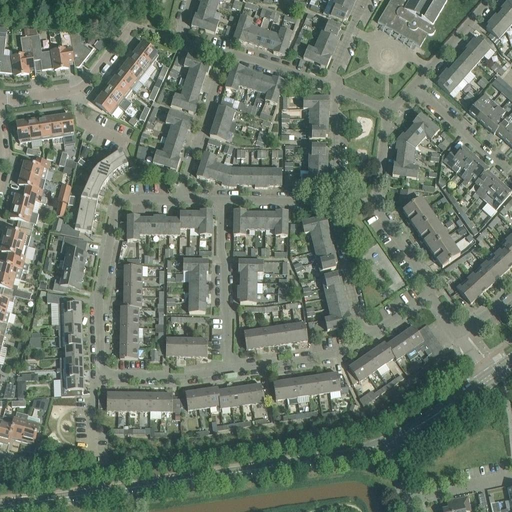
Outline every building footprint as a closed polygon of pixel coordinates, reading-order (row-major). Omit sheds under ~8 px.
[(216,12),(219,2),(209,0),(199,0),(199,3),(201,4),(200,7),(216,12)] [(311,6),(310,10),(317,13),(319,9),(314,7),(316,1),(314,0),(311,0),(309,5),(311,6)] [(351,5),(340,0),(335,0),(332,8),(350,15),(347,14),(351,5)] [(391,0),(377,24),(420,48),(427,36),(428,36),(429,36),(430,36),(431,36),(432,36),(433,36),(433,35),(434,34),(435,33),(435,32),(435,31),(435,30),(434,29),(434,28),(433,27),(432,27),(447,2),(443,0),(391,0)] [(511,25),(511,11),(507,3),(501,10),(503,12),(500,15),(511,25)] [(212,22),(216,12),(200,7),(197,17),(207,20),(212,22)] [(332,8),(328,17),(328,18),(343,24),(345,20),(347,21),(350,15),(332,8)] [(511,25),(500,15),(497,18),(495,16),(491,21),(505,33),(511,25)] [(198,28),(204,30),(205,30),(205,32),(215,35),(219,24),(212,22),(207,20),(197,17),(195,16),(191,28),(198,30),(198,28)] [(295,25),(297,21),(284,17),(283,21),(295,25)] [(245,43),(248,35),(250,28),(252,22),(241,18),(238,28),(240,29),(238,32),(237,36),(235,35),(233,42),(244,46),(245,43)] [(498,41),(505,33),(491,21),(487,26),(489,27),(486,30),(498,41)] [(341,29),(332,25),(326,23),(322,33),(339,40),(341,34),(339,33),(341,29)] [(260,31),(250,28),(248,35),(245,43),(255,46),(260,31)] [(29,30),(27,29),(24,29),(25,38),(20,39),(23,57),(13,58),(15,76),(15,75),(15,77),(29,75),(28,69),(34,68),(35,77),(36,77),(29,30)] [(36,30),(29,30),(36,77),(34,62),(40,61),(42,72),(54,70),(55,70),(52,52),(41,54),(39,36),(37,37),(36,30)] [(269,34),(260,31),(255,46),(264,49),(269,34)] [(279,37),(276,45),(274,53),(273,55),(284,58),(286,52),(285,51),(286,48),(287,44),(289,45),(292,34),(281,31),(279,37)] [(67,63),(73,62),(74,62),(70,34),(60,33),(62,51),(52,52),(55,70),(54,70),(55,71),(68,69),(67,63)] [(322,33),(318,42),(333,49),(337,39),(339,40),(322,33)] [(0,34),(0,63),(1,63),(0,70),(0,73),(15,75),(15,76),(13,58),(4,57),(6,35),(0,34)] [(81,45),(80,35),(70,34),(74,62),(73,62),(74,69),(79,69),(94,50),(93,49),(91,52),(83,46),(81,45)] [(209,34),(207,43),(219,46),(221,37),(209,34)] [(274,53),(276,45),(279,37),(269,34),(264,49),(274,53)] [(109,38),(94,37),(104,45),(109,38)] [(490,49),(486,46),(478,39),(476,42),(474,40),(470,45),(483,57),(490,49)] [(333,49),(318,42),(314,51),(320,54),(329,58),(333,49)] [(142,44),(139,49),(138,48),(135,51),(136,52),(136,53),(152,66),(159,57),(142,44)] [(467,51),(465,54),(477,65),(483,57),(470,45),(465,50),(467,51)] [(316,63),(321,65),(320,67),(326,69),(331,59),(329,58),(320,54),(314,51),(308,49),(303,60),(313,64),(314,62),(316,63)] [(131,56),(129,60),(130,61),(129,62),(145,74),(150,78),(157,70),(152,66),(136,53),(132,57),(131,56)] [(465,54),(458,62),(470,73),(477,65),(465,54)] [(201,63),(199,63),(197,62),(198,60),(187,57),(184,68),(190,70),(198,72),(205,75),(208,76),(211,65),(205,62),(204,64),(201,63)] [(129,62),(126,66),(125,65),(122,68),(123,69),(122,70),(139,83),(145,74),(129,62)] [(458,62),(451,70),(463,80),(470,73),(458,62)] [(496,63),(494,66),(503,74),(504,72),(505,71),(502,69),(496,63)] [(238,87),(240,82),(243,72),(244,70),(233,66),(231,73),(233,73),(231,79),(230,80),(229,79),(225,90),(236,94),(238,87)] [(501,76),(503,74),(494,66),(491,69),(497,74),(498,73),(501,76)] [(163,67),(161,73),(160,74),(166,76),(168,70),(163,67)] [(118,73),(115,77),(116,77),(115,79),(132,91),(136,95),(143,86),(139,83),(122,70),(119,74),(118,73)] [(202,85),(203,83),(205,75),(198,72),(190,70),(187,80),(202,85)] [(456,88),(463,80),(451,70),(449,73),(447,71),(442,76),(456,88)] [(253,75),(251,74),(243,72),(240,82),(238,87),(248,90),(253,75)] [(163,82),(166,76),(160,74),(157,80),(163,82)] [(262,78),(259,77),(253,75),(248,90),(258,93),(262,78)] [(449,96),(456,88),(442,76),(438,80),(440,82),(437,85),(449,96)] [(258,93),(262,95),(267,97),(270,89),(272,81),(262,78),(258,93)] [(480,81),(486,87),(489,83),(483,78),(480,81)] [(491,85),(501,94),(508,86),(498,78),(491,85)] [(110,86),(109,87),(125,100),(132,91),(115,79),(112,83),(111,82),(109,85),(110,86)] [(278,95),(279,92),(280,88),(282,89),(284,82),(273,79),(272,81),(270,89),(267,97),(265,103),(276,106),(279,98),(280,96),(278,95)] [(187,80),(185,86),(184,89),(199,94),(202,85),(187,80)] [(483,90),(486,87),(480,81),(477,84),(483,90)] [(501,94),(509,101),(511,103),(511,102),(511,96),(511,95),(511,93),(511,89),(508,86),(501,94)] [(105,90),(102,94),(103,94),(102,96),(118,108),(125,114),(132,105),(125,100),(109,87),(106,91),(105,90)] [(184,89),(182,94),(181,99),(188,101),(196,104),(199,94),(184,89)] [(466,96),(472,102),(475,99),(469,93),(466,96)] [(493,103),(489,99),(485,95),(469,113),(477,121),(493,103)] [(102,96),(99,100),(98,99),(95,102),(96,103),(95,104),(112,117),(118,108),(102,96)] [(472,102),(466,96),(463,99),(470,105),(472,102)] [(171,108),(172,108),(181,111),(182,109),(185,110),(189,111),(188,113),(195,116),(198,104),(196,104),(188,101),(181,99),(174,97),(171,108)] [(309,111),(315,111),(326,111),(328,111),(328,99),(321,99),(321,101),(315,101),(314,101),(314,99),(303,99),(303,111),(309,111)] [(221,101),(220,105),(232,109),(234,104),(222,100),(221,101)] [(243,104),(239,103),(234,101),(234,104),(232,109),(237,110),(241,112),(243,104)] [(485,128),(501,110),(493,103),(477,121),(485,128)] [(235,113),(219,108),(216,118),(232,123),(235,113)] [(493,135),(507,120),(506,120),(504,122),(500,118),(505,113),(501,110),(485,128),(493,135)] [(315,111),(309,111),(309,121),(325,121),(326,111),(315,111)] [(169,113),(165,125),(189,132),(193,121),(186,119),(186,121),(179,119),(179,117),(170,114),(169,113)] [(61,118),(60,118),(63,139),(63,144),(64,147),(75,145),(74,137),(71,116),(65,117),(65,116),(61,117),(61,118)] [(439,132),(431,125),(430,127),(428,126),(424,122),(425,120),(420,116),(412,125),(414,126),(422,133),(426,137),(431,141),(439,132)] [(353,117),(353,126),(370,126),(370,118),(353,117)] [(63,139),(60,118),(55,119),(54,118),(50,118),(50,119),(49,120),(52,140),(63,139)] [(228,133),(232,123),(216,118),(213,128),(228,133)] [(52,140),(49,120),(44,120),(44,119),(39,120),(40,121),(38,121),(41,142),(52,140)] [(137,123),(132,119),(128,123),(134,128),(137,123)] [(507,120),(493,135),(494,135),(495,134),(503,140),(511,130),(511,123),(511,124),(507,120)] [(41,142),(38,121),(33,122),(33,121),(29,121),(29,123),(28,123),(31,143),(41,142)] [(325,121),(309,121),(309,131),(328,131),(325,131),(325,121)] [(31,143),(28,123),(23,123),(22,122),(18,123),(18,124),(17,124),(20,145),(31,143)] [(420,144),(426,137),(422,133),(414,126),(408,133),(420,144)] [(184,141),(186,136),(187,132),(179,129),(172,127),(169,136),(184,141)] [(210,138),(225,143),(228,133),(213,128),(210,138)] [(511,146),(511,130),(503,140),(511,148),(511,146)] [(328,131),(309,131),(309,141),(325,142),(325,137),(328,137),(328,131)] [(264,144),(267,135),(260,132),(256,142),(264,144)] [(408,133),(405,137),(403,135),(397,142),(413,150),(420,144),(408,133)] [(441,144),(440,144),(437,147),(444,152),(446,149),(450,145),(453,141),(443,133),(440,136),(445,140),(441,144)] [(169,136),(168,139),(166,146),(181,151),(184,141),(169,136)] [(264,144),(256,142),(252,140),(250,144),(263,148),(264,144)] [(412,159),(413,150),(397,142),(396,151),(398,152),(397,157),(412,159)] [(166,146),(165,147),(162,155),(168,157),(178,160),(181,151),(166,146)] [(325,148),(315,147),(309,147),(309,158),(327,158),(327,152),(325,152),(325,148)] [(442,158),(442,161),(444,162),(452,170),(456,174),(461,169),(472,156),(464,149),(458,155),(450,149),(443,156),(442,158)] [(81,202),(76,228),(75,231),(80,232),(91,234),(97,204),(97,202),(98,201),(98,199),(99,197),(99,196),(100,194),(101,192),(102,191),(103,189),(103,188),(104,186),(105,185),(107,183),(108,182),(109,181),(110,179),(111,178),(113,177),(114,176),(115,175),(117,174),(118,173),(120,172),(121,171),(123,170),(124,169),(126,168),(128,168),(122,152),(98,168),(93,175),(81,202)] [(178,160),(168,157),(162,155),(156,153),(153,164),(163,168),(164,166),(165,166),(170,168),(170,170),(177,172),(180,161),(178,160)] [(208,180),(212,170),(213,165),(215,158),(204,155),(201,165),(203,166),(202,167),(201,173),(199,172),(197,179),(208,182),(208,180)] [(472,156),(461,169),(465,173),(461,178),(464,181),(480,163),(472,156)] [(397,157),(396,166),(412,168),(412,159),(397,157)] [(309,158),(309,168),(325,168),(325,158),(327,158),(309,158)] [(22,167),(20,175),(45,181),(50,164),(37,161),(36,167),(24,164),(24,167),(22,167)] [(475,185),(477,183),(488,170),(480,163),(464,181),(468,184),(472,179),(476,183),(475,185)] [(219,183),(224,168),(213,165),(212,170),(208,180),(219,183)] [(412,168),(396,166),(394,166),(392,177),(399,178),(399,176),(406,177),(406,179),(417,181),(418,169),(412,168)] [(229,189),(232,170),(224,168),(219,183),(222,184),(221,187),(229,189)] [(309,168),(308,178),(315,178),(325,178),(325,168),(309,168)] [(239,187),(239,171),(232,170),(229,189),(236,189),(236,187),(239,187)] [(479,197),(495,179),(487,173),(489,171),(488,170),(477,183),(475,185),(480,189),(472,197),(476,201),(479,197)] [(239,171),(239,187),(250,187),(250,171),(239,171)] [(260,189),(261,171),(250,171),(250,187),(255,187),(255,189),(260,189)] [(271,187),(271,171),(261,171),(260,189),(267,190),(267,187),(271,187)] [(282,187),(282,177),(282,171),(271,171),(271,187),(282,187)] [(20,175),(18,183),(19,183),(19,186),(25,188),(30,189),(29,195),(47,200),(47,199),(41,198),(42,192),(45,181),(20,175)] [(313,188),(314,188),(320,188),(320,190),(327,190),(327,178),(325,178),(315,178),(308,178),(302,178),(302,189),(302,190),(313,190),(313,188)] [(503,187),(495,179),(479,197),(487,204),(491,199),(503,187)] [(491,199),(487,204),(491,208),(495,212),(496,211),(505,201),(511,194),(503,187),(491,199)] [(443,192),(448,198),(451,196),(447,189),(443,192)] [(401,191),(399,201),(405,210),(402,212),(407,219),(405,221),(409,226),(411,224),(420,238),(418,240),(422,244),(424,243),(433,257),(431,258),(434,263),(437,262),(442,269),(450,263),(460,257),(460,256),(455,249),(453,246),(420,200),(419,193),(415,193),(411,192),(401,191)] [(13,200),(11,208),(31,213),(34,203),(39,204),(40,204),(45,206),(47,200),(29,195),(27,201),(23,199),(16,198),(15,201),(13,200)] [(448,198),(454,208),(458,205),(451,196),(448,198)] [(466,212),(467,210),(464,207),(460,209),(458,205),(454,208),(460,217),(464,214),(466,212)] [(39,215),(31,213),(11,208),(9,216),(11,216),(10,219),(21,222),(20,228),(32,231),(34,225),(36,225),(39,215)] [(210,226),(210,225),(210,219),(212,219),(212,212),(200,212),(200,214),(200,225),(200,231),(200,237),(211,237),(212,226),(210,226)] [(236,219),(236,225),(236,226),(234,226),(234,237),(245,238),(245,231),(245,225),(246,215),(246,212),(234,212),(234,219),(236,219)] [(276,215),(276,225),(275,231),(275,238),(287,238),(287,227),(285,227),(285,225),(285,220),(287,220),(287,213),(276,213),(276,215)] [(180,214),(179,221),(179,237),(180,237),(180,230),(190,230),(190,214),(180,214)] [(200,214),(190,214),(190,230),(200,231),(200,225),(200,214)] [(460,217),(464,222),(466,225),(470,222),(464,214),(460,217)] [(255,231),(256,215),(246,215),(245,225),(245,231),(255,231)] [(256,215),(255,231),(265,231),(266,215),(256,215)] [(265,231),(275,231),(276,225),(276,215),(266,215),(265,231)] [(127,232),(127,243),(139,243),(139,236),(139,230),(139,220),(139,218),(127,218),(127,225),(129,225),(129,230),(129,232),(127,232)] [(159,218),(153,218),(153,220),(149,220),(149,237),(159,237),(159,218)] [(166,218),(159,218),(159,237),(169,237),(169,221),(166,220),(166,218)] [(319,222),(314,223),(312,223),(312,221),(301,224),(304,235),(316,232),(326,230),(329,229),(326,218),(319,220),(319,222)] [(139,230),(139,236),(149,237),(149,220),(139,220),(139,230)] [(179,221),(169,221),(169,237),(179,237),(179,221)] [(470,222),(466,225),(470,231),(474,229),(476,227),(472,221),(470,222)] [(492,230),(497,224),(493,221),(488,227),(492,230)] [(80,232),(75,231),(76,228),(62,225),(60,235),(79,239),(80,232)] [(458,230),(461,236),(462,236),(466,233),(463,227),(458,230)] [(30,238),(32,231),(20,228),(18,234),(7,231),(6,234),(5,233),(2,241),(23,247),(25,236),(30,238)] [(326,230),(316,232),(304,235),(310,234),(313,244),(329,240),(326,230)] [(488,234),(484,231),(480,236),(484,239),(488,234)] [(64,238),(62,244),(77,247),(78,241),(64,238)] [(511,243),(508,239),(501,245),(511,256),(511,243)] [(329,240),(313,244),(315,254),(331,250),(329,240)] [(1,253),(8,255),(7,260),(23,265),(25,258),(20,257),(23,247),(2,241),(0,249),(2,250),(1,253)] [(79,291),(87,255),(76,252),(77,247),(62,244),(60,254),(66,255),(63,270),(57,269),(53,292),(65,294),(66,289),(79,291)] [(511,256),(501,245),(503,248),(496,253),(511,269),(511,267),(511,256)] [(336,259),(335,259),(333,259),(331,250),(315,254),(318,264),(336,259)] [(504,275),(511,269),(496,253),(490,259),(504,275)] [(467,261),(464,257),(456,262),(459,266),(467,261)] [(52,260),(46,259),(43,271),(51,273),(52,266),(51,266),(52,260)] [(336,259),(318,264),(320,274),(336,270),(335,266),(337,265),(336,259)] [(497,281),(504,275),(490,259),(483,266),(497,281)] [(5,266),(0,264),(0,276),(20,282),(23,271),(28,273),(29,266),(23,265),(7,260),(5,266)] [(196,264),(194,264),(194,262),(184,262),(183,262),(183,274),(189,274),(196,274),(206,274),(208,274),(208,262),(201,262),(201,264),(196,264)] [(459,266),(456,262),(449,268),(452,272),(459,266)] [(252,265),(251,265),(245,265),(245,263),(238,263),(238,274),(240,274),(251,274),(257,275),(263,275),(263,263),(262,263),(252,263),(252,265)] [(490,287),(497,281),(483,266),(476,272),(490,287)] [(142,268),(134,268),(124,268),(124,278),(142,278),(142,268)] [(476,272),(470,278),(484,293),(490,287),(476,272)] [(205,284),(206,274),(196,274),(189,274),(189,284),(205,284)] [(240,285),(256,285),(257,275),(251,274),(240,274),(240,285)] [(175,279),(175,283),(181,283),(184,283),(184,279),(184,277),(184,275),(175,275),(175,279)] [(2,295),(15,298),(30,302),(32,295),(18,291),(20,282),(0,276),(0,287),(4,289),(2,295)] [(337,276),(327,278),(321,279),(324,289),(342,285),(340,279),(338,280),(337,276)] [(142,289),(142,278),(124,278),(124,288),(142,289)] [(477,299),(484,293),(470,278),(463,284),(477,299)] [(167,279),(167,287),(175,288),(175,283),(175,279),(167,279)] [(189,284),(189,294),(208,294),(208,288),(205,288),(205,284),(189,284)] [(470,305),(477,299),(463,284),(456,290),(470,305)] [(256,295),(256,288),(256,285),(240,285),(240,288),(238,288),(238,295),(256,295)] [(326,299),(342,296),(340,286),(342,286),(342,285),(324,289),(326,299)] [(142,289),(124,288),(124,299),(141,299),(142,289)] [(189,294),(189,304),(205,305),(205,300),(208,300),(208,297),(208,294),(189,294)] [(0,311),(5,313),(8,303),(13,304),(15,298),(2,295),(1,300),(0,300),(0,311)] [(47,297),(47,304),(57,305),(58,305),(58,316),(55,316),(55,317),(58,316),(81,316),(81,304),(71,305),(70,299),(47,295),(47,297)] [(240,305),(256,305),(256,295),(238,295),(238,301),(240,301),(240,305)] [(278,295),(278,303),(287,303),(287,295),(278,295)] [(326,299),(328,309),(344,305),(342,296),(326,299)] [(141,299),(124,299),(124,309),(121,308),(121,309),(141,309),(141,299)] [(189,314),(205,315),(205,305),(189,304),(189,314)] [(347,315),(344,305),(328,309),(331,319),(337,318),(347,315)] [(121,309),(121,319),(138,319),(138,309),(141,309),(121,309)] [(10,315),(5,313),(0,311),(0,329),(6,331),(10,315)] [(347,315),(337,318),(331,319),(324,321),(327,332),(338,330),(337,328),(339,327),(344,326),(345,328),(352,326),(349,315),(347,315)] [(81,326),(81,316),(58,316),(59,327),(81,326)] [(121,319),(120,329),(138,330),(138,319),(121,319)] [(164,320),(159,320),(158,325),(155,325),(155,329),(163,329),(163,326),(164,320)] [(297,344),(308,342),(305,324),(295,326),(297,344)] [(81,326),(59,327),(56,327),(56,331),(59,331),(59,338),(82,337),(81,326)] [(295,326),(284,328),(287,345),(297,344),(295,326)] [(430,332),(427,326),(417,333),(420,338),(430,332)] [(284,328),(274,329),(277,347),(287,345),(284,328)] [(413,328),(404,334),(418,353),(421,351),(418,347),(424,343),(420,338),(417,333),(413,328)] [(120,329),(120,340),(138,340),(143,340),(143,330),(138,330),(120,329)] [(274,329),(264,331),(267,348),(277,347),(274,329)] [(264,331),(254,332),(256,350),(267,348),(264,331)] [(254,332),(244,334),(246,351),(256,350),(254,332)] [(434,337),(430,332),(420,338),(424,343),(434,337)] [(402,336),(395,341),(406,355),(410,362),(419,355),(418,353),(404,334),(402,336)] [(82,348),(82,337),(59,338),(59,349),(65,349),(82,348)] [(424,343),(427,348),(437,342),(434,337),(424,343)] [(120,340),(120,350),(138,350),(138,340),(120,340)] [(166,340),(166,348),(166,358),(176,358),(176,340),(166,340)] [(176,358),(186,358),(187,341),(176,340),(176,358)] [(186,358),(197,358),(197,341),(187,341),(186,358)] [(207,341),(197,341),(197,358),(207,359),(207,341)] [(406,355),(395,341),(386,347),(395,359),(396,362),(406,355)] [(428,349),(431,353),(441,347),(437,342),(427,348),(428,349)] [(395,359),(386,347),(384,345),(375,351),(386,366),(395,359)] [(431,353),(434,358),(444,352),(441,347),(431,353)] [(83,359),(82,348),(65,349),(66,359),(60,359),(60,360),(83,359)] [(120,350),(120,360),(138,361),(138,350),(120,350)] [(151,350),(150,356),(152,356),(152,362),(158,362),(158,356),(163,356),(163,350),(158,350),(151,350)] [(375,351),(366,357),(376,372),(380,377),(389,371),(386,366),(375,351)] [(357,363),(368,378),(376,372),(366,357),(357,363)] [(83,370),(83,359),(60,360),(60,370),(57,370),(83,370)] [(359,384),(368,378),(357,363),(349,369),(349,370),(354,377),(358,383),(359,384)] [(60,381),(83,380),(83,370),(57,370),(57,373),(60,373),(60,381)] [(349,370),(346,372),(353,386),(358,383),(354,377),(349,370)] [(339,386),(338,377),(338,375),(327,376),(330,394),(340,392),(339,386)] [(316,378),(319,396),(330,394),(327,376),(316,378)] [(319,396),(316,378),(305,380),(308,397),(319,396)] [(84,392),(83,380),(60,381),(61,388),(61,398),(74,398),(74,392),(84,392)] [(308,397),(305,380),(295,381),(297,399),(308,397)] [(391,383),(386,386),(389,390),(393,387),(398,384),(396,380),(391,383)] [(286,401),(297,399),(295,381),(284,383),(286,401)] [(276,402),(286,401),(284,383),(273,384),(276,402)] [(9,385),(6,399),(13,399),(15,387),(9,385)] [(261,386),(250,388),(253,405),(264,404),(261,386)] [(383,389),(379,391),(382,395),(386,392),(389,390),(386,386),(383,389)] [(250,388),(240,389),(242,407),(253,405),(250,388)] [(240,389),(229,391),(232,409),(242,407),(240,389)] [(218,390),(207,391),(209,409),(220,407),(218,393),(218,390)] [(209,409),(207,391),(196,393),(199,411),(209,409)] [(229,391),(218,393),(220,407),(221,410),(232,409),(229,391)] [(382,395),(379,391),(373,395),(376,399),(382,395)] [(199,411),(196,393),(185,394),(188,412),(199,411)] [(117,413),(118,395),(107,395),(107,413),(117,413)] [(129,395),(118,395),(117,413),(128,413),(129,395)] [(140,395),(129,395),(128,413),(139,413),(140,395)] [(139,413),(150,413),(150,396),(140,395),(139,413)] [(150,413),(161,414),(161,396),(150,396),(150,413)] [(172,414),(172,406),(172,396),(161,396),(161,414),(172,414)] [(41,400),(39,410),(46,412),(49,400),(41,400)] [(349,412),(355,414),(358,408),(352,405),(349,412)] [(15,420),(3,417),(0,429),(0,443),(3,444),(3,443),(9,444),(15,421),(17,413),(16,413),(15,420)] [(17,413),(15,421),(9,444),(11,438),(16,439),(15,441),(21,443),(28,416),(17,413)] [(28,416),(21,443),(28,444),(28,443),(34,444),(40,420),(28,416)] [(488,510),(485,495),(478,496),(481,511),(488,510)] [(470,511),(467,498),(450,502),(449,503),(449,502),(449,503),(448,503),(449,509),(442,511),(470,511)]
